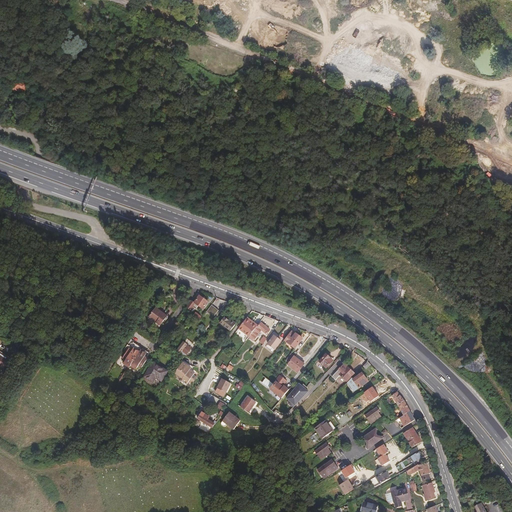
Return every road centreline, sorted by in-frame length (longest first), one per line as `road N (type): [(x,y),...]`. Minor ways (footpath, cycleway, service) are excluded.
road 1 (trunk): [(0,168),(215,245),(324,298),(435,385),(511,475)]
road 2 (trunk): [(511,455),(447,378),(330,285),(252,245),(0,153)]
road 3 (track): [(459,314),(406,263),(322,219),(257,202),(249,180),(264,174),(406,200),(511,252)]
road 4 (secondary): [(454,511),(418,407),(371,353),(319,325),(98,244)]
road 5 (track): [(252,11),(319,37),(369,18),(413,35),(436,66),(511,81)]
road 6 (unclassified): [(0,128),(33,143),(23,191),(29,204),(91,221),(98,244)]
